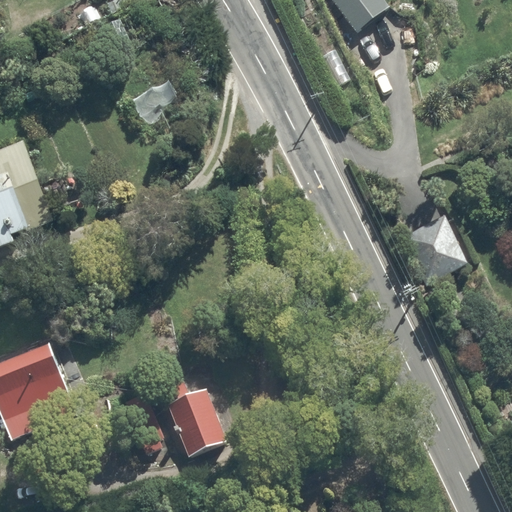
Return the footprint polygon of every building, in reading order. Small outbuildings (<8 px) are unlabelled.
[(377,0),(339,0),(333,5),(357,39),(389,15),(377,0)] [(53,227),(23,154),(0,161),(0,261),(0,262),(17,256),(15,251),(31,244),(28,237),(53,227)] [(470,273),(445,222),(407,240),(432,292),(470,273)] [(0,444),(9,440),(13,449),(76,421),(73,413),(81,410),(53,344),(0,366),(0,444)] [(229,453),(207,396),(192,402),(185,383),(162,392),(167,406),(161,408),(169,429),(174,427),(190,468),(229,453)] [(164,448),(149,411),(129,419),(147,459),(162,453),(160,450),(164,448)]
